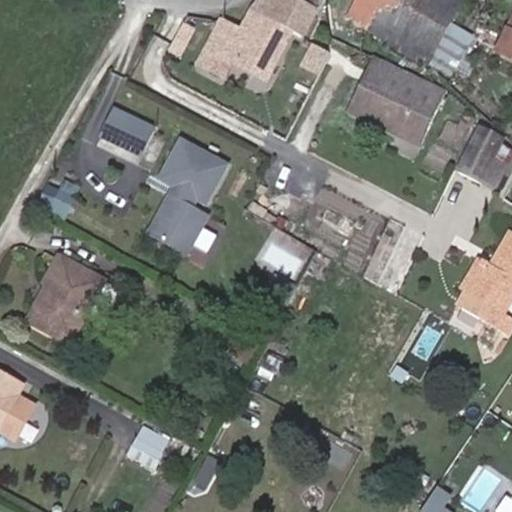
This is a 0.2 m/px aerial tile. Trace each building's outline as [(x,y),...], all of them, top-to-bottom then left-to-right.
[(260,0),(255,8),(241,33),(221,24),(207,51),(257,77),(270,55),(279,60),(294,33),(303,38),(317,13),(313,12),(319,0),(260,0)] [(356,0),(346,20),(398,50),(415,18),(399,10),(404,0),(356,0)] [(398,50),(428,67),(451,26),(465,0),(425,0),(415,18),(398,50)] [(415,18),(425,0),(404,0),(399,10),(415,18)] [(511,18),(495,53),(511,61),(511,18)] [(473,38),(451,26),(428,67),(451,79),(473,38)] [(270,55),(257,77),(267,82),(279,60),(270,55)] [(445,97),(374,61),(348,115),(419,149),(445,97)] [(141,165),(156,133),(115,114),(99,145),(141,165)] [(476,129),(454,174),(483,188),(502,151),(506,145),(476,129)] [(207,205),(229,166),(182,140),(161,180),(180,191),(175,201),(168,203),(162,215),(164,222),(155,240),(187,257),(208,217),(193,209),(198,200),(207,205)] [(511,155),(502,151),(483,188),(496,194),(511,162),(511,155)] [(52,217),(67,225),(84,193),(70,186),(52,217)] [(299,244),(306,232),(277,216),(270,229),(299,244)] [(488,310),(481,321),(509,337),(511,331),(511,319),(507,316),(511,308),(511,236),(509,234),(496,254),(502,258),(495,270),(485,263),(465,295),(488,310)] [(263,247),(278,255),(284,244),(268,236),(263,247)] [(459,291),(465,295),(485,263),(479,259),(459,291)] [(71,347),(106,283),(63,261),(28,324),(71,347)] [(264,300),(285,307),(293,282),(272,275),(264,300)] [(262,344),(239,329),(223,353),(246,368),(262,344)] [(0,430),(24,388),(0,375),(0,430)] [(126,458),(154,474),(165,456),(137,440),(126,458)] [(416,511),(454,511),(457,507),(428,491),(416,511)]
